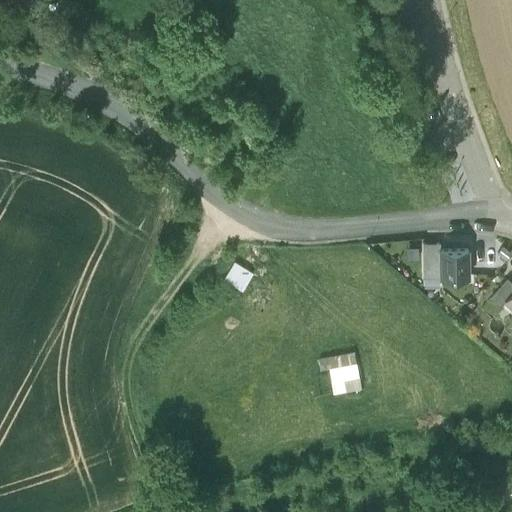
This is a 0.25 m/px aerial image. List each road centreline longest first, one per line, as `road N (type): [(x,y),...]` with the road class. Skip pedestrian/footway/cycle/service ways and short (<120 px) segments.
road 1 (unclassified): [(0,67),(127,111),(249,215),(317,229),(465,217),(511,226)]
road 2 (track): [(226,198),(153,325),(146,353),(146,409),(167,511)]
